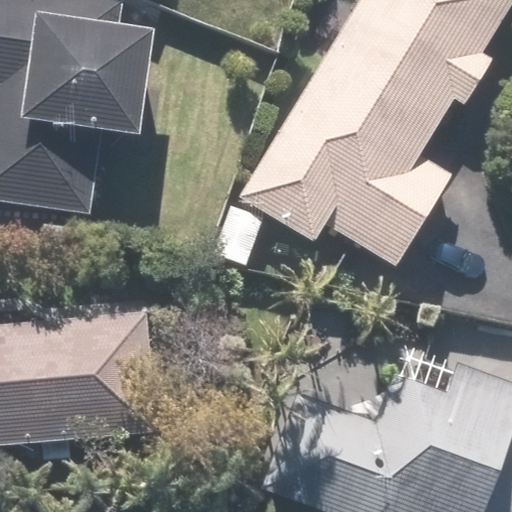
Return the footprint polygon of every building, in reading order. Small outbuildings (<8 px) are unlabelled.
[(112,6),(55,0),(0,0),(0,213),(82,221),(87,155),(119,158),(128,53),(108,51),(112,6)] [(511,0),(357,0),(229,208),(302,253),(313,235),(382,277),(438,187),(405,167),(440,111),(450,117),(478,72),(470,68),(511,0)] [(511,165),(494,196),(511,206),(511,165)] [(0,440),(140,442),(141,337),(0,336),(0,440)] [(365,374),(321,511),(511,511),(511,392),(442,371),(435,396),(365,374)]
